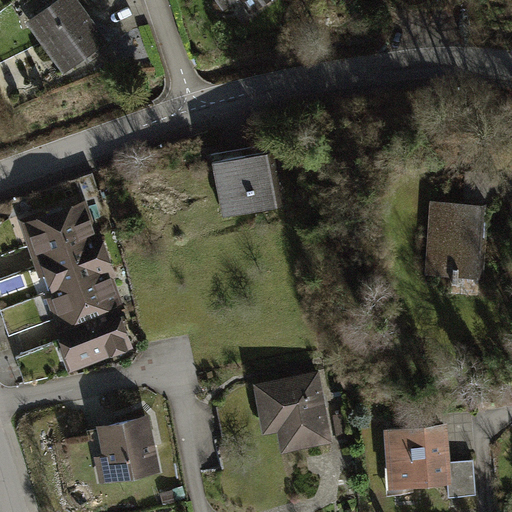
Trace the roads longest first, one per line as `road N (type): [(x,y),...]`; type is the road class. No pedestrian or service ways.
road 1 (residential): [(511,66),(407,67),(293,82),(197,109)]
road 2 (residential): [(197,109),(0,178)]
